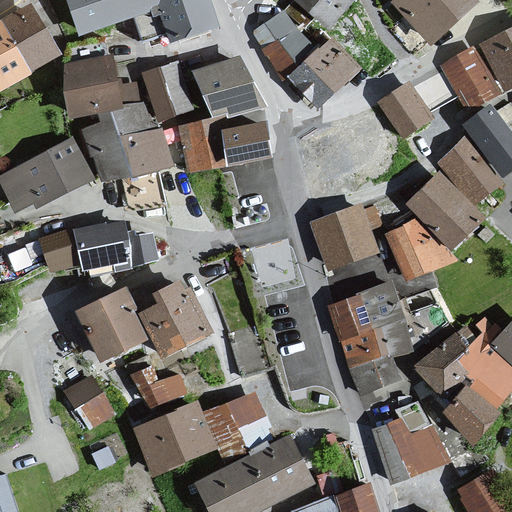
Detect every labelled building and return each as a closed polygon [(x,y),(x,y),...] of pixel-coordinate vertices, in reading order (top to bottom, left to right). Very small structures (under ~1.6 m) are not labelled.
[(67,0),(80,40),(140,19),(144,44),(170,35),(173,46),(222,32),(210,0),(67,0)] [(291,0),(292,0),(332,35),(359,0),(291,0)] [(476,0),(400,0),(392,7),(432,50),(481,6),(476,0)] [(30,6),(3,20),(31,72),(58,57),(30,6)] [(287,17),(254,34),(288,83),(305,67),(301,59),(310,49),(287,17)] [(3,20),(0,21),(0,88),(31,72),(3,20)] [(511,31),(478,48),(508,95),(511,92),(511,31)] [(305,67),(288,83),(322,111),(364,74),(333,42),(305,67)] [(115,60),(67,65),(70,123),(100,118),(125,113),(125,105),(141,104),(136,86),(123,89),(115,60)] [(243,60),(197,75),(217,123),(262,109),(243,60)] [(177,65),(143,77),(161,126),(196,115),(177,65)] [(412,87),(378,105),(404,141),(432,126),(439,118),(412,87)] [(101,126),(82,131),(102,182),(174,170),(162,132),(159,133),(141,104),(125,105),(125,113),(100,118),(101,126)] [(511,134),(492,111),(465,129),(504,181),(511,175),(511,134)] [(217,123),(179,131),(188,175),(229,168),(222,133),(217,123)] [(267,126),(222,133),(229,168),(273,161),(267,126)] [(467,139),(438,167),(477,209),(506,183),(504,181),(467,139)] [(75,141),(0,177),(0,180),(16,214),(35,205),(36,212),(96,178),(75,141)] [(442,175),(407,210),(419,221),(454,255),(488,221),(477,209),(442,175)] [(363,208),(309,225),(330,275),(380,255),(363,208)] [(454,255),(419,221),(387,237),(408,285),(460,265),(454,255)] [(74,232),(38,243),(52,273),(82,268),(83,276),(161,265),(155,237),(136,238),(136,234),(127,237),(127,223),(74,232)] [(0,254),(0,273),(34,261),(28,244),(0,254)] [(181,284),(155,299),(159,308),(141,316),(154,343),(164,363),(215,337),(181,284)] [(394,285),(327,309),(355,390),(363,398),(402,383),(391,362),(451,341),(430,292),(400,302),(394,285)] [(129,292),(76,315),(102,367),(154,343),(141,316),(129,292)] [(511,325),(489,351),(511,369),(511,325)] [(451,341),(414,370),(445,408),(471,382),(458,367),(479,344),(466,330),(451,341)] [(511,369),(489,351),(479,344),(458,367),(471,382),(499,410),(511,393),(511,369)] [(181,366),(161,376),(153,360),(132,370),(151,406),(191,385),(181,366)] [(65,384),(87,425),(116,409),(94,368),(65,384)] [(470,389),(446,415),(473,448),(487,427),(502,418),(470,389)] [(255,397),(203,415),(219,453),(222,465),(274,448),(269,429),(255,397)] [(198,403),(132,432),(152,482),(219,453),(203,415),(198,403)] [(401,420),(373,433),(393,487),(449,464),(432,429),(411,436),(401,420)] [(274,448),(196,486),(208,511),(268,511),(317,488),(291,439),(274,448)] [(511,511),(511,498),(497,473),(456,495),(467,511),(511,511)] [(17,511),(6,478),(0,479),(0,511),(17,511)] [(372,511),(366,489),(298,511),(372,511)]
